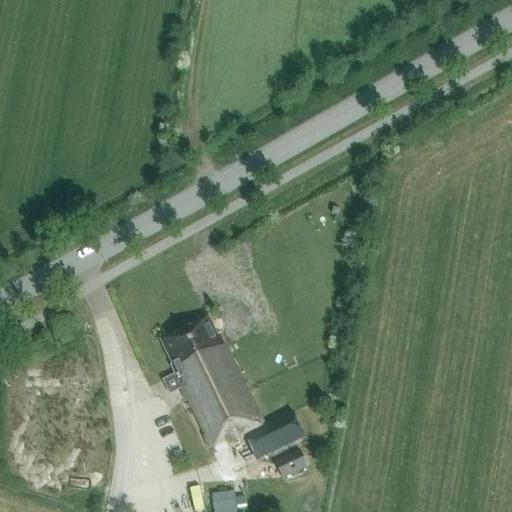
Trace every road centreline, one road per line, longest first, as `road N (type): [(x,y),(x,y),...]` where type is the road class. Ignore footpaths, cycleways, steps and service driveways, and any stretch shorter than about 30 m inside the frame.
road 1 (tertiary): [(0,298),(511,18)]
road 2 (track): [(208,185),(191,101),(210,0)]
